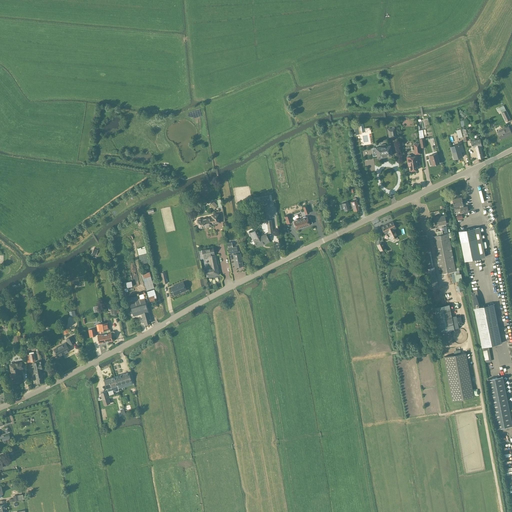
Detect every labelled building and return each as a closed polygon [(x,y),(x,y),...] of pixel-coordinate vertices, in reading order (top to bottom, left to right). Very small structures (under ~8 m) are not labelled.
[(500,110),(501,113),(505,122),(511,120),(506,110),(506,111),(503,105),(496,109),(497,111),(500,110)] [(511,134),(508,127),(497,132),(500,140),(511,134)] [(396,137),(395,128),(388,129),(389,138),(396,137)] [(472,148),(475,147),(478,159),(483,158),(481,149),(482,148),(480,139),(471,141),(472,148)] [(410,171),(411,170),(411,171),(414,171),(414,170),(418,169),(417,160),(418,160),(417,156),(417,154),(420,154),(419,143),(414,144),(415,154),(415,156),(411,157),(411,156),(411,155),(410,155),(409,155),(408,155),(407,155),(407,156),(407,157),(408,166),(409,166),(410,171)] [(455,146),(450,148),(454,159),(461,157),(460,153),(460,151),(462,150),(460,143),(458,144),(458,146),(455,146)] [(392,155),(391,145),(386,146),(386,145),(385,145),(385,144),(380,145),(381,146),(381,147),(376,147),(377,158),(392,155)] [(440,163),(437,154),(429,156),(430,160),(429,161),(430,165),(432,165),(432,166),(440,163)] [(454,206),(460,205),(461,207),(460,208),(461,213),(468,211),(467,206),(463,207),(463,204),(461,197),(452,199),(454,206)] [(357,200),(356,198),(353,199),(354,201),(351,202),(349,202),(348,202),(342,203),(342,204),(344,209),(344,211),(350,209),(350,208),(352,208),(353,208),(353,211),(360,209),(357,200)] [(218,205),(213,201),(209,205),(214,210),(218,205)] [(197,223),(199,224),(200,228),(212,226),(211,224),(220,222),(218,214),(212,216),(212,218),(202,220),(200,219),(198,219),(197,221),(197,223)] [(302,218),(305,227),(310,225),(313,224),(311,217),(307,218),(307,217),(306,217),(305,216),(303,217),(302,218)] [(444,216),(433,218),(435,226),(446,224),(444,216)] [(305,227),(302,218),(297,220),(296,219),(294,220),(294,221),(297,230),(305,227)] [(388,232),(391,239),(397,236),(394,229),(396,228),(393,222),(381,227),(385,234),(388,232)] [(464,261),(485,257),(479,227),(458,231),(464,261)] [(257,229),(251,232),(255,239),(254,239),(258,246),(264,243),(265,244),(269,241),(266,234),(266,233),(260,236),(257,229)] [(422,253),(425,268),(434,266),(427,234),(418,236),(422,253)] [(432,237),(440,274),(456,271),(448,234),(432,237)] [(376,245),(380,252),(386,249),(382,242),(376,245)] [(233,254),(233,255),(235,267),(239,267),(239,268),(242,267),(241,266),(243,266),(240,253),(239,251),(237,251),(238,252),(233,253),(233,254)] [(206,267),(207,276),(218,274),(214,255),(209,256),(211,266),(206,267)] [(434,266),(425,268),(429,288),(438,287),(434,266)] [(142,274),(147,290),(154,288),(149,272),(142,274)] [(128,291),(127,287),(132,286),(131,281),(126,282),(121,283),(122,288),(121,288),(122,297),(126,296),(125,291),(128,291)] [(183,282),(171,287),(174,295),(186,290),(183,282)] [(154,290),(147,292),(150,302),(157,300),(156,295),(154,290)] [(472,299),(474,308),(473,308),(481,347),(482,347),(488,346),(502,343),(494,304),(479,307),(478,303),(476,297),(475,295),(474,293),(472,292),(471,291),(472,299)] [(151,323),(148,312),(143,294),(129,298),(134,316),(141,314),(144,325),(151,323)] [(454,329),(449,304),(434,307),(439,332),(454,329)] [(103,323),(102,323),(106,342),(112,340),(112,337),(114,337),(115,336),(115,332),(113,331),(110,332),(111,333),(107,333),(107,330),(109,330),(108,322),(103,323)] [(101,334),(97,335),(99,343),(106,342),(102,323),(98,324),(100,331),(101,334)] [(66,339),(67,342),(69,345),(75,342),(72,336),(66,339)] [(69,345),(67,342),(54,349),(58,357),(70,351),(67,346),(69,345)] [(474,397),(466,353),(444,357),(452,401),(474,397)] [(13,383),(23,381),(22,378),(22,377),(23,377),(22,372),(21,372),(21,371),(20,370),(24,369),(22,361),(9,364),(11,373),(9,374),(11,380),(12,380),(13,383)] [(34,363),(35,372),(37,383),(43,382),(41,371),(40,369),(42,369),(41,362),(34,363)] [(129,373),(115,377),(118,388),(125,387),(124,383),(131,381),(129,373)] [(119,390),(118,388),(115,377),(104,380),(107,388),(108,391),(113,390),(116,391),(119,390)] [(487,380),(496,429),(511,425),(503,377),(487,380)] [(100,393),(104,405),(110,404),(107,391),(100,393)]
